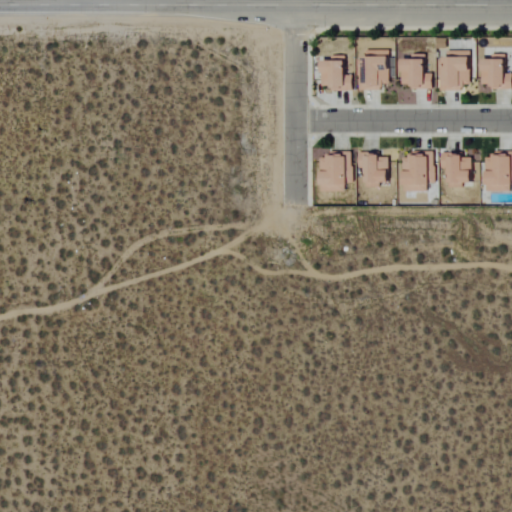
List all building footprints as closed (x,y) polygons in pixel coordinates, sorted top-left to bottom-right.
[(362,89),(394,89),(395,51),(369,51),(369,59),(362,59),(362,89)] [(442,61),(443,90),(475,89),(474,51),(449,52),(450,60),(442,61)] [(437,90),(436,74),(431,75),(430,55),(415,55),(415,60),(406,60),(407,86),(415,85),(415,90),(437,90)] [(487,86),(495,85),(495,90),(511,90),(511,75),(510,75),(510,55),(495,56),(495,60),(486,60),(487,86)] [(327,87),(335,87),(336,92),(356,91),(356,75),(352,75),(351,58),(326,59),(327,87)] [(353,193),(354,153),(332,152),(331,159),(324,159),(323,192),(353,193)] [(406,192),(430,192),(430,185),(437,185),(437,153),(414,153),(414,159),(406,159),(406,192)] [(370,188),(382,188),(382,183),(393,183),(393,155),(362,154),(362,169),(370,169),(370,188)] [(453,189),(466,189),(466,184),(476,184),(476,158),(467,159),(467,154),(445,154),(445,170),(452,170),(453,189)] [(490,193),(511,192),(511,185),(511,154),(489,155),(490,193)]
